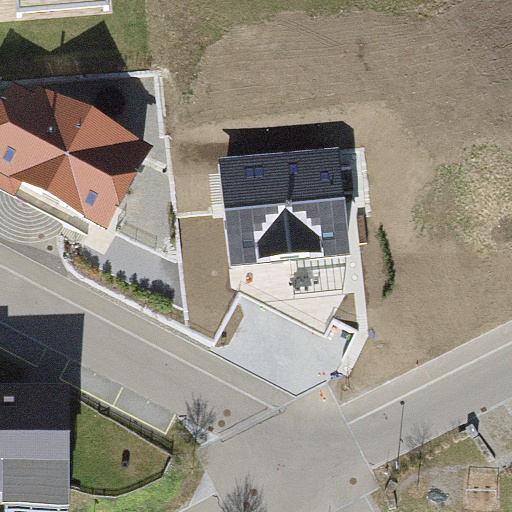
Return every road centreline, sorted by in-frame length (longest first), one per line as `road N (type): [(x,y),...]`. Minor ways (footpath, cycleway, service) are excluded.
road 1 (residential): [(0,295),(219,403),(296,487)]
road 2 (residential): [(511,374),(296,487)]
